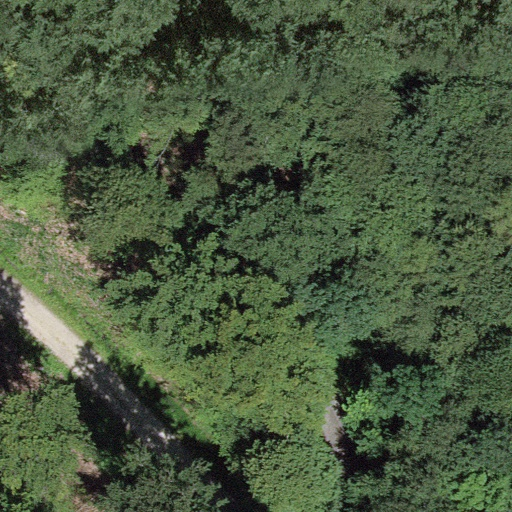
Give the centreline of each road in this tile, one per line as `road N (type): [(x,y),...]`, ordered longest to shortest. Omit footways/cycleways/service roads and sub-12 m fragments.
road 1 (track): [(355,511),(349,435),(306,367),(0,24)]
road 2 (track): [(229,511),(0,294)]
